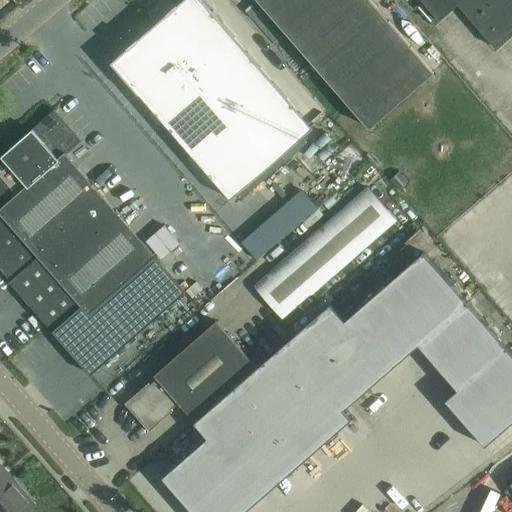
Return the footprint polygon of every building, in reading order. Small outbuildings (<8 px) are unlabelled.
[(203,0),(183,0),(152,27),(113,61),(111,62),(139,95),(140,94),(231,199),(313,128),(222,23),(223,22),(203,0)] [(257,0),(369,129),(434,73),(370,0),(257,0)] [(511,0),(420,0),(422,2),(417,7),(432,25),(438,21),(439,21),(458,4),(495,48),(511,33),(511,0)] [(0,165),(3,168),(0,170),(0,267),(11,280),(9,282),(91,375),(187,291),(66,155),(81,142),(54,111),(0,158),(0,165)] [(283,321),(396,222),(367,189),(254,288),(283,321)] [(207,438),(162,477),(192,511),(244,511),(351,419),(344,410),(418,345),(457,390),(445,400),(485,446),(511,422),(511,353),(423,252),(345,320),(344,320),(334,308),(331,305),(330,304),(194,422),(207,438)] [(163,316),(152,325),(160,335),(171,326),(163,316)] [(216,322),(154,377),(157,380),(151,386),(149,384),(125,405),(149,433),(173,412),(172,410),(178,404),(194,422),(256,368),(216,322)] [(372,472),(388,489),(394,483),(379,466),(372,472)] [(32,506),(8,477),(0,483),(0,511),(27,511),(36,505),(34,504),(32,506)] [(468,511),(511,511),(511,505),(502,490),(468,511)]
